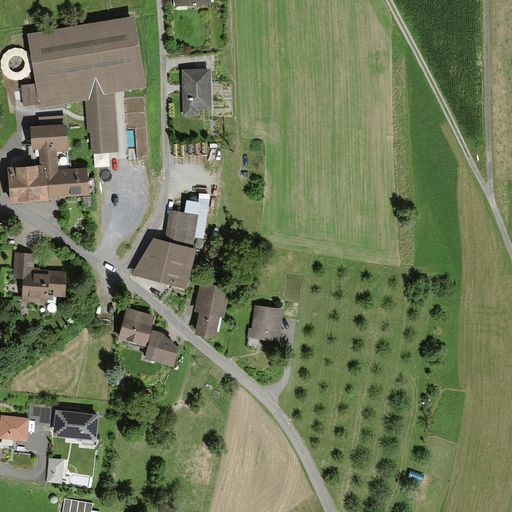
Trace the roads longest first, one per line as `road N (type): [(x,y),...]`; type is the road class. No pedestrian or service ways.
road 1 (residential): [(120,275),(263,396),(304,454),(331,511)]
road 2 (track): [(511,259),(383,0)]
road 3 (residential): [(120,275),(153,222),(165,177),(158,0)]
road 4 (residential): [(0,210),(120,275)]
